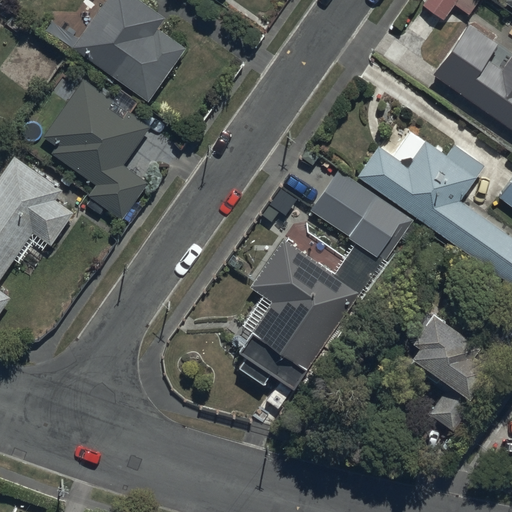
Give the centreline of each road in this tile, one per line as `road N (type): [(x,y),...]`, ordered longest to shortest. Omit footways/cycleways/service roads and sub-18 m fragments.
road 1 (residential): [(347,0),(47,427)]
road 2 (residential): [(47,427),(335,511)]
